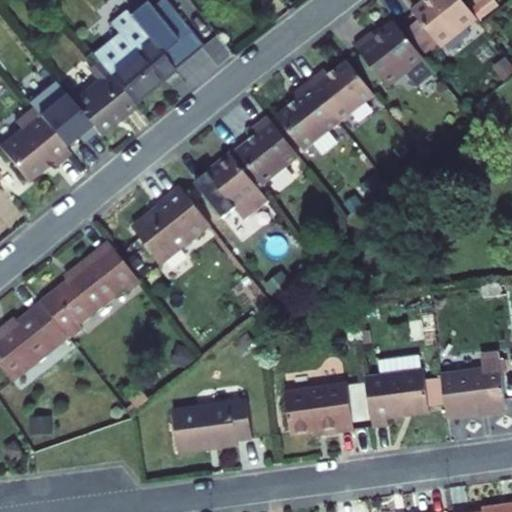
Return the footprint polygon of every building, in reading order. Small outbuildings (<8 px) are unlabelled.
[(143,0),(127,13),(169,66),(171,69),(201,45),(165,0),(157,0),(149,6),(144,0),(143,0)] [(443,45),(479,15),(466,0),(424,0),(413,10),(421,18),(408,28),(427,51),(439,41),(443,45)] [(169,66),(127,13),(124,9),(108,22),(116,32),(90,53),(95,59),(107,74),(129,102),(160,76),(159,74),(169,66)] [(398,22),(379,37),(374,42),(369,36),(356,46),(390,89),(427,59),(398,22)] [(374,31),(369,36),(374,42),(379,37),(374,31)] [(68,102),(74,110),(94,135),(132,106),(129,102),(107,74),(95,59),(84,67),(95,81),(68,102)] [(377,96),(349,61),(332,74),(326,79),(321,73),(309,83),(342,125),(377,96)] [(327,69),(321,73),(326,79),(332,74),(327,69)] [(342,125),(309,83),(296,93),(302,99),(296,103),(279,117),(307,153),(342,125)] [(302,99),(296,93),(291,96),(296,103),(302,99)] [(50,164),(66,152),(29,106),(13,119),(18,126),(0,140),(0,150),(24,180),(47,160),(50,164)] [(83,145),(94,135),(74,110),(63,119),(83,145)] [(268,186),(304,158),(272,116),(258,126),(263,132),(258,137),(240,150),(268,186)] [(263,132),(258,126),(253,130),(258,137),(263,132)] [(263,191),(233,153),(209,173),(214,178),(202,187),(206,192),(219,208),(228,218),(263,191)] [(213,225),(182,184),(158,204),(162,209),(153,216),(152,214),(135,227),(164,264),(213,225)] [(219,208),(206,192),(199,198),(211,213),(219,208)] [(144,283),(112,243),(98,253),(102,258),(45,302),(71,335),(74,339),(84,331),(81,326),(127,290),(131,294),(144,283)] [(71,335),(45,302),(6,333),(3,328),(0,329),(0,361),(14,380),(71,335)] [(393,421),(405,419),(434,415),(429,373),(426,374),(424,357),(381,362),(383,379),(370,381),(377,431),(394,428),(393,421)] [(505,369),(444,377),(450,420),(511,412),(505,369)] [(353,387),(289,394),(295,436),(341,430),(342,435),(359,433),(353,387)] [(249,402),(175,411),(180,455),(240,447),(240,443),(254,441),(249,402)] [(510,508),(480,511),(511,511),(511,502),(509,503),(510,508)]
